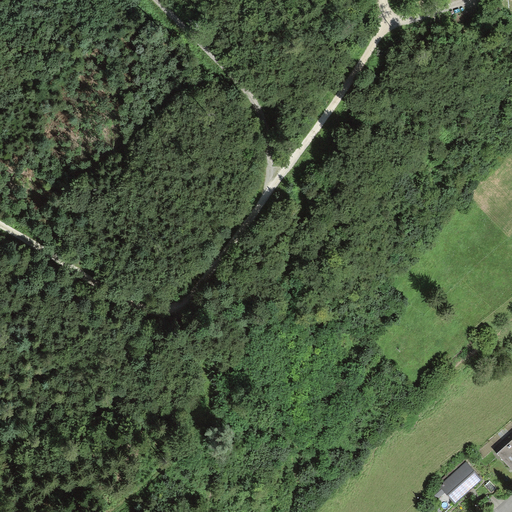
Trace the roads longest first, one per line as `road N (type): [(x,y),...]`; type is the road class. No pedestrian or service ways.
road 1 (track): [(286,166),(303,191),(286,329),(295,454),(290,511)]
road 2 (track): [(266,194),(265,136),(236,75),(154,0)]
road 3 (track): [(382,0),(372,53),(266,194)]
road 4 (track): [(177,308),(144,312),(0,223)]
road 5 (track): [(266,194),(177,308)]
